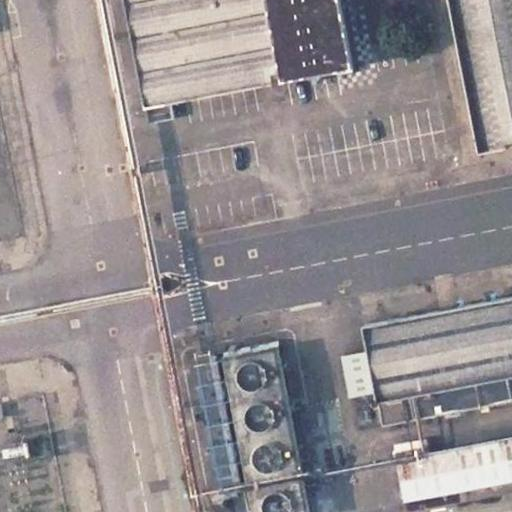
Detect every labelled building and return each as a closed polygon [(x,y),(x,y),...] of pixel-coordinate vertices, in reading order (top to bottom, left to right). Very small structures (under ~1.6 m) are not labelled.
[(338,0),(125,0),(147,106),(151,126),(178,121),(174,101),(352,67),(338,0)] [(511,0),(461,0),(491,153),(511,148),(511,0)] [(396,424),(511,400),(511,297),(376,323),(396,424)] [(212,358),(236,491),(261,486),(265,511),(324,511),(293,340),(238,351),(212,358)] [(511,444),(454,457),(441,461),(438,449),(405,454),(412,503),(461,493),(511,483),(511,444)]
